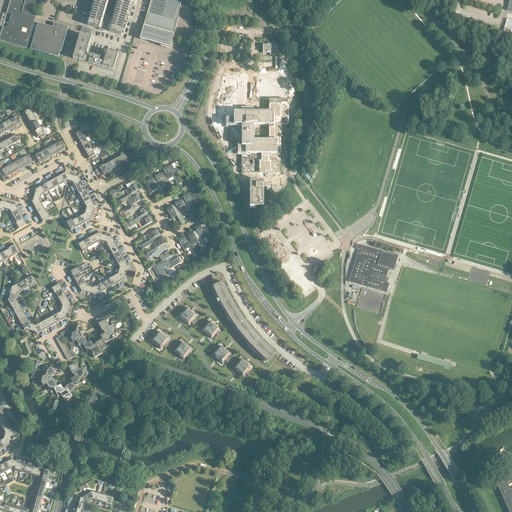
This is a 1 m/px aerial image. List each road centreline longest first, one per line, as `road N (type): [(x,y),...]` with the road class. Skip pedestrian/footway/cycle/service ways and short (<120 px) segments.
road 1 (residential): [(307,370),(252,323),(223,271),(195,279),(149,320),(144,316)]
road 2 (secondary): [(294,322),(224,178),(183,127)]
road 3 (secondary): [(169,146),(204,182),(250,289),(284,334)]
road 4 (secondary): [(476,511),(412,411),(337,357)]
road 5 (secondary): [(329,367),(400,420),(455,511)]
road 6 (secondary): [(156,110),(0,63)]
road 7 (secondary): [(0,80),(144,128)]
road 8 (unknown): [(217,66),(206,126),(236,164),(246,203)]
